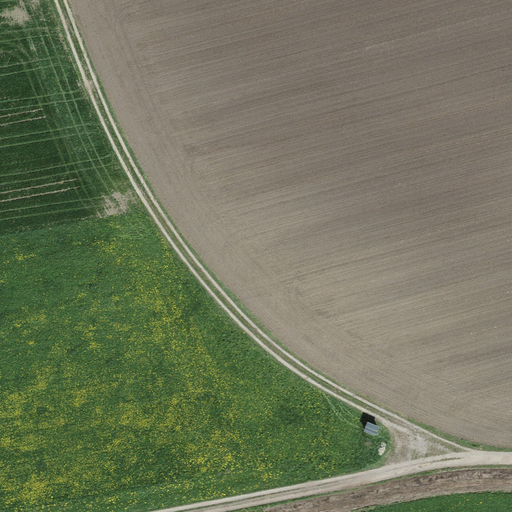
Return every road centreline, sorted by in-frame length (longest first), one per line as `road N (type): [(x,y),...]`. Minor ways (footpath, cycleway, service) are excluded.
road 1 (track): [(478,461),(378,420),(238,326),(135,184),(88,90),(57,0)]
road 2 (track): [(196,511),(451,461),(511,463)]
